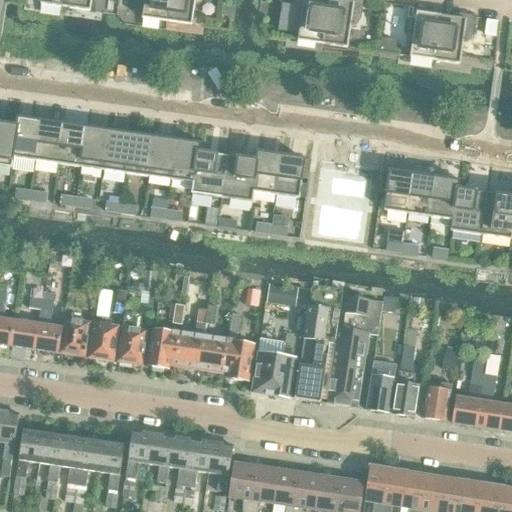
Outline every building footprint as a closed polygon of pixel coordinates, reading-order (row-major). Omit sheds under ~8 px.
[(63,0),(62,8),(87,11),(88,0),(63,0)] [(144,0),(142,19),(166,23),(169,0),(144,0)] [(169,0),(166,23),(191,26),(194,5),(198,4),(202,2),(202,0),(169,0)] [(282,6),(278,30),(299,33),(298,38),(298,42),(322,45),(323,41),(328,0),(325,0),(294,0),(294,8),(282,6)] [(328,0),(322,45),(347,49),(350,28),(354,27),(358,24),(360,20),(363,1),(359,0),(339,0),(339,2),(328,0)] [(413,37),(410,58),(434,62),(441,17),(430,15),(431,11),(408,7),(405,27),(406,31),(409,35),(413,37)] [(441,17),(434,62),(459,65),(462,44),(466,43),(470,41),(472,36),(472,37),(475,17),(452,14),(452,18),(441,17)] [(486,21),(484,36),(495,38),(498,22),(486,21)] [(17,128),(12,159),(13,159),(35,162),(41,123),(18,120),(17,120),(16,128),(17,128)] [(41,123),(35,162),(57,165),(63,126),(41,123)] [(0,125),(0,167),(11,169),(13,159),(12,159),(17,128),(16,128),(0,125)] [(63,126),(57,165),(80,168),(86,130),(63,126)] [(86,130),(80,168),(103,172),(108,133),(86,130)] [(108,133),(103,172),(125,175),(131,136),(108,133)] [(131,136),(125,175),(148,178),(153,139),(131,136)] [(153,139),(148,178),(170,181),(176,143),(153,139)] [(176,143),(170,181),(192,184),(193,185),(197,154),(198,154),(199,146),(176,143)] [(192,184),(191,195),(221,199),(227,158),(198,154),(197,154),(193,185),(192,184)] [(257,162),(252,193),(253,193),(275,196),(281,157),(258,154),(257,154),(256,162),(257,162)] [(281,157),(275,196),(276,196),(299,200),(302,180),(308,181),(311,161),(310,161),(281,157)] [(227,158),(221,199),(251,204),(252,204),(253,193),(252,193),(257,162),(256,162),(227,158)] [(384,172),(381,191),(387,192),(384,212),(407,215),(412,176),(384,172)] [(412,176),(407,215),(429,219),(435,180),(412,176)] [(435,180),(429,219),(451,222),(452,222),(456,191),(457,191),(458,183),(435,180)] [(15,199),(15,200),(30,202),(31,192),(16,190),(15,199)] [(451,222),(449,232),(450,232),(480,237),(486,195),(457,191),(456,191),(452,222),(451,222)] [(31,192),(30,202),(45,204),(46,194),(31,192)] [(511,198),(486,195),(480,237),(510,241),(511,225),(511,198)] [(61,196),(60,206),(75,208),(76,199),(61,196)] [(76,199),(75,208),(90,210),(92,201),(76,199)] [(106,203),(105,212),(120,215),(122,205),(106,203)] [(122,205),(120,215),(136,217),(137,207),(122,205)] [(152,209),(150,219),(165,221),(167,211),(152,209)] [(167,211),(165,221),(181,223),(182,213),(167,211)] [(221,218),(220,228),(230,229),(231,220),(221,218)] [(256,224),(255,234),(270,236),(272,226),(256,224)] [(272,226),(270,236),(286,238),(288,229),(287,229),(272,226)] [(386,252),(402,255),(403,245),(387,243),(386,252)] [(403,245),(402,255),(417,257),(419,247),(403,245)] [(433,249),(432,259),(447,261),(449,251),(448,251),(433,249)] [(144,271),(142,292),(155,293),(158,272),(144,271)] [(0,346),(10,348),(14,322),(4,321),(9,287),(0,285),(0,346)] [(269,286),(266,303),(289,307),(292,289),(269,286)] [(308,307),(293,400),(319,404),(326,358),(322,357),(326,328),(337,330),(342,298),(339,290),(316,287),(311,291),(309,307),(308,307)] [(100,291),(96,318),(108,320),(112,292),(100,291)] [(115,291),(112,313),(124,315),(127,292),(115,291)] [(38,326),(34,352),(58,356),(62,329),(51,328),(56,294),(43,293),(42,300),(41,300),(39,311),(38,326)] [(30,298),(28,309),(39,311),(41,300),(30,298)] [(337,330),(325,405),(358,410),(369,336),(377,337),(382,304),(342,298),(337,330)] [(384,298),(382,313),(396,314),(397,299),(384,298)] [(176,306),(173,323),(182,325),(185,308),(176,306)] [(207,312),(198,373),(222,376),(227,341),(204,338),(206,324),(214,326),(217,308),(208,306),(207,312)] [(179,334),(174,369),(198,373),(207,312),(199,310),(195,337),(179,334)] [(122,330),(116,364),(133,367),(134,362),(141,363),(146,333),(139,332),(141,319),(138,315),(126,314),(123,316),(121,330),(122,330)] [(227,341),(222,376),(229,377),(228,381),(246,383),(251,345),(236,343),(241,316),(231,314),(227,342),(227,341)] [(59,356),(76,358),(77,353),(85,355),(89,324),(64,321),(59,356)] [(14,322),(10,348),(34,352),(38,326),(14,322)] [(89,360),(106,362),(107,358),(114,359),(118,329),(94,325),(89,360)] [(166,368),(174,369),(179,334),(154,331),(149,369),(166,371),(166,368)] [(398,374),(392,415),(414,419),(418,387),(412,386),(414,376),(411,376),(414,348),(402,346),(400,374),(398,374)] [(257,353),(251,394),(289,400),(290,400),(296,360),(295,359),(293,359),(294,350),(284,349),(283,357),(257,353)] [(448,350),(443,371),(454,373),(458,352),(448,350)] [(486,362),(475,361),(473,374),(484,376),(486,362)] [(370,377),(365,411),(388,414),(394,371),(388,370),(387,379),(370,377)] [(456,399),(452,424),(476,428),(484,376),(473,375),(468,401),(456,399)] [(484,376),(476,428),(499,431),(503,407),(490,405),(495,377),(484,376)] [(426,388),(421,420),(445,423),(451,386),(441,384),(441,385),(439,385),(439,382),(428,380),(427,389),(426,388)] [(511,408),(503,407),(499,431),(511,433),(511,408)] [(0,412),(0,441),(5,443),(3,459),(11,460),(18,415),(0,412)] [(22,432),(16,476),(24,477),(26,462),(39,464),(43,435),(22,432)] [(131,432),(124,478),(133,480),(136,463),(147,465),(152,435),(131,432)] [(43,435),(39,464),(47,466),(45,481),(54,482),(57,467),(58,467),(63,438),(43,435)] [(152,435),(147,465),(157,466),(159,466),(157,483),(165,484),(166,485),(169,468),(167,468),(172,438),(152,435)] [(63,438),(58,467),(68,469),(66,484),(75,485),(82,441),(63,438)] [(172,438),(167,468),(169,468),(176,469),(179,469),(177,487),(185,488),(192,441),(172,438)] [(82,441),(75,485),(85,486),(87,472),(96,473),(101,443),(82,441)] [(192,441),(185,488),(193,489),(196,472),(207,474),(212,444),(192,441)] [(101,443),(96,473),(109,475),(107,490),(115,491),(122,447),(101,443)] [(212,444),(207,474),(218,475),(216,493),(225,494),(230,464),(232,447),(212,444)] [(233,464),(228,499),(243,502),(242,511),(248,511),(255,468),(234,464),(233,464)] [(255,468),(248,511),(257,511),(259,504),(271,506),(276,471),(255,468)] [(276,471),(271,506),(285,508),(284,511),(291,511),(298,474),(276,471)] [(298,474),(291,511),(301,511),(302,510),(314,511),(319,478),(298,474)] [(319,478),(314,511),(335,511),(340,481),(319,478)] [(340,481),(335,511),(358,511),(362,484),(340,481)]
